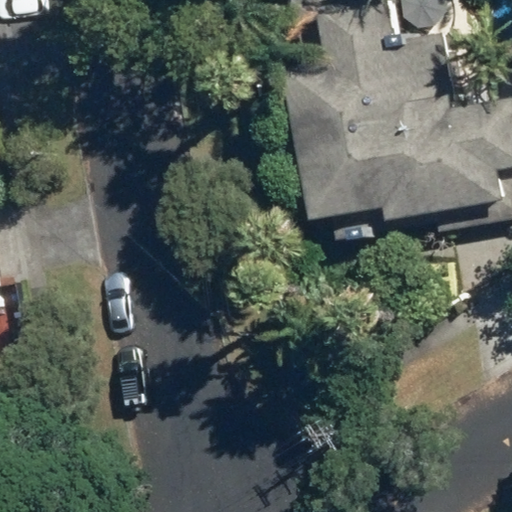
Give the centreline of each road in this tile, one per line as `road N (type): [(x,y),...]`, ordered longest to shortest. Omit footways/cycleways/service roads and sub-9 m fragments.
road 1 (residential): [(216,511),(125,0)]
road 2 (residential): [(511,436),(385,511)]
